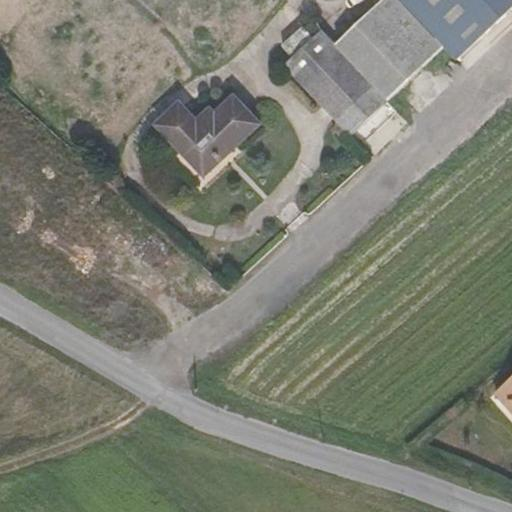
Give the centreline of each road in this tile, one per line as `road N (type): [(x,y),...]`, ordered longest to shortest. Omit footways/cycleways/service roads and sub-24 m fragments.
road 1 (unclassified): [(0,303),(224,425),(494,511)]
road 2 (track): [(139,384),(98,434),(0,477)]
